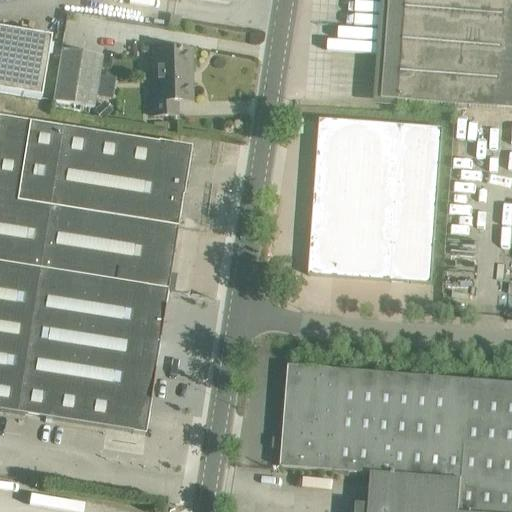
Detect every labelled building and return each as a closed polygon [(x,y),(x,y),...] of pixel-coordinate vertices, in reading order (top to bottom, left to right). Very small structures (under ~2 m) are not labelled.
[(511,0),(405,0),(398,102),(511,110),(511,0)] [(0,92),(41,99),(51,39),(0,30),(0,92)] [(62,51),(54,103),(94,109),(102,57),(62,51)] [(150,117),(156,117),(176,116),(176,102),(191,102),(190,51),(154,51),(155,103),(150,103),(150,117)] [(191,148),(0,118),(0,412),(145,436),(191,148)] [(443,130),(320,121),(309,276),(432,285),(443,130)] [(511,511),(511,383),(288,366),(283,439),(273,439),(273,444),(277,450),(282,450),(281,468),(371,475),(368,511),(511,511)]
